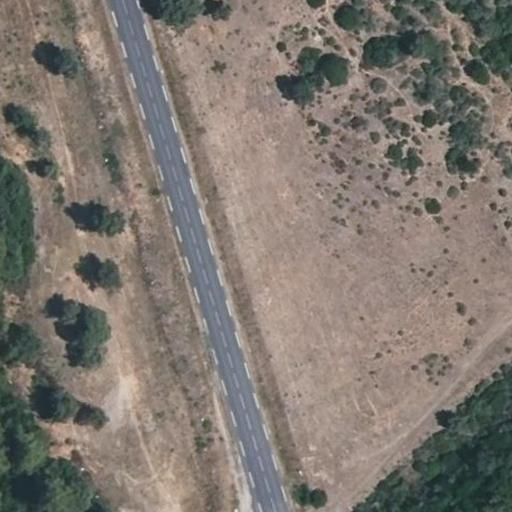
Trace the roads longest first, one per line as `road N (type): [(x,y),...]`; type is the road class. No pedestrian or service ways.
road 1 (secondary): [(279,511),(124,0)]
road 2 (track): [(321,511),(511,312)]
